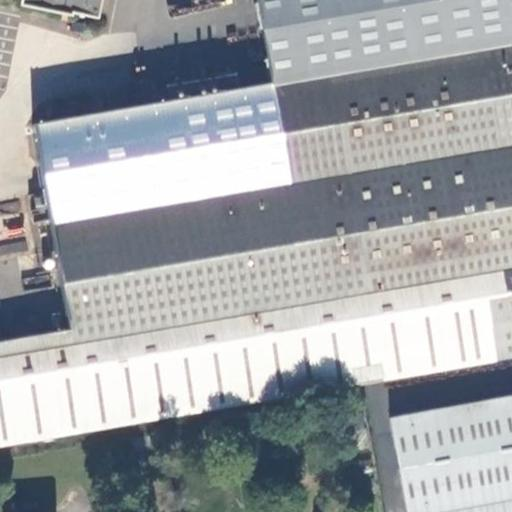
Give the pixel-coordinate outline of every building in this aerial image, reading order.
[(30,121),(68,330),(0,341),(0,443),(511,355),(511,0),(250,0),(266,80),(30,121)] [(37,0),(93,11),(94,0),(37,0)] [(0,215),(20,213),(19,203),(0,204),(0,215)] [(0,252),(25,253),(25,240),(0,239),(0,252)] [(511,511),(511,393),(387,415),(405,511),(511,511)] [(24,500),(24,508),(38,507),(38,499),(24,500)]
